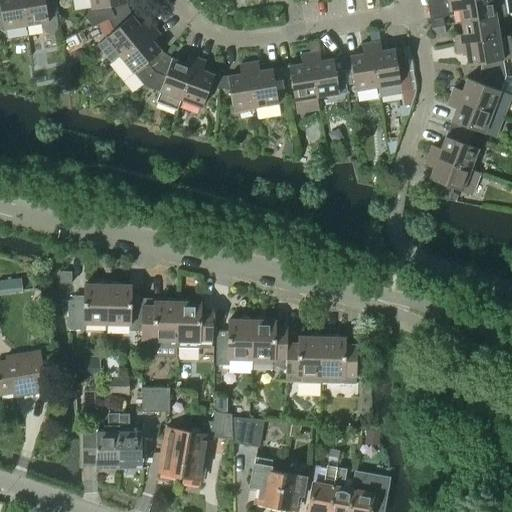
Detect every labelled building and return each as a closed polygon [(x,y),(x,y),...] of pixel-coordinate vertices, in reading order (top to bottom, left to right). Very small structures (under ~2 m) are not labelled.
[(0,0),(0,29),(26,25),(21,0),(0,0)] [(21,0),(26,25),(41,23),(41,27),(43,30),(46,33),(50,33),(54,32),(56,28),(57,25),(53,0),(21,0)] [(90,0),(92,9),(88,12),(87,16),(87,20),(90,23),(94,25),(98,24),(108,19),(129,10),(126,4),(125,0),(90,0)] [(459,11),(460,23),(495,17),(505,15),(502,0),(464,0),(447,3),(449,12),(459,11)] [(111,62),(119,56),(153,27),(147,20),(140,26),(132,16),(129,10),(108,19),(113,31),(97,45),(111,62)] [(429,19),(430,27),(443,25),(442,17),(429,19)] [(453,36),(454,45),(499,38),(495,17),(460,23),(462,34),(453,36)] [(430,27),(432,36),(444,34),(443,25),(430,27)] [(119,56),(133,73),(143,86),(166,55),(160,51),(152,41),(159,35),(153,27),(119,56)] [(499,38),(454,45),(456,55),(466,53),(468,66),(481,64),(480,74),(505,76),(502,60),(511,58),(508,36),(499,38)] [(379,42),(370,43),(377,87),(379,100),(402,96),(400,84),(396,62),(404,61),(402,48),(381,51),(379,42)] [(362,54),(349,56),(341,58),(343,71),(351,69),(355,91),(377,87),(370,43),(360,45),(362,54)] [(318,52),(309,53),(316,97),(339,94),(335,72),(343,71),(341,58),(320,61),(318,52)] [(282,81),(290,79),(296,113),(318,109),(316,97),(309,53),(299,55),(301,64),(280,68),(282,81)] [(177,109),(180,100),(196,58),(187,55),(183,64),(171,59),(166,55),(143,86),(159,92),(156,101),(177,109)] [(201,108),(209,88),(219,89),(220,76),(213,75),(201,70),(205,61),(196,58),(180,100),(201,108)] [(278,104),(286,102),(282,81),(280,68),(259,71),(257,62),(248,63),(255,107),(257,119),(280,116),(278,104)] [(233,111),(255,107),(248,63),(238,65),(240,74),(227,76),(220,76),(219,89),(229,90),(233,111)] [(467,79),(462,91),(453,88),(450,97),(502,117),(510,96),(499,91),(505,76),(480,74),(479,84),(467,79)] [(455,109),(450,122),(448,129),(460,134),(463,126),(494,138),(502,117),(450,97),(446,106),(455,109)] [(431,146),(428,155),(469,171),(477,149),(457,142),(460,134),(448,129),(445,137),(440,149),(431,146)] [(433,167),(429,179),(424,191),(448,200),(453,189),(471,195),(479,174),(469,171),(428,155),(424,164),(433,167)] [(59,283),(71,283),(71,271),(60,271),(59,283)] [(84,324),(106,324),(108,282),(98,282),(96,284),(84,284),(84,300),(67,300),(67,313),(69,329),(84,330),(84,324)] [(129,331),(141,331),(142,319),(142,308),(142,303),(130,303),(131,285),(119,285),(117,282),(108,282),(106,324),(129,325),(129,331)] [(177,299),(167,299),(165,301),(153,301),(153,308),(142,308),(142,319),(141,331),(141,347),(176,348),(177,299)] [(212,302),(201,302),(189,302),(187,299),(177,299),(176,348),(211,348),(212,320),(212,302)] [(250,369),(250,360),(251,317),(242,317),(239,320),(228,319),(227,337),(216,337),(215,365),(228,365),(228,369),(250,369)] [(272,366),(285,367),(285,354),(286,343),(286,328),(275,327),(275,320),(263,320),(261,318),(251,317),(250,360),(273,360),(272,366)] [(285,382),(320,383),(321,335),(312,334),(309,337),(297,336),(297,343),(286,343),(285,354),(285,367),(285,382)] [(355,384),(356,350),(356,345),(344,345),(345,338),(333,337),(331,335),(321,335),(320,383),(355,384)] [(0,361),(0,394),(19,392),(20,396),(47,391),(40,351),(5,357),(6,361),(0,361)] [(118,394),(118,378),(118,356),(107,356),(107,378),(108,378),(109,394),(118,394)] [(128,378),(118,378),(118,394),(128,394),(128,378)] [(141,412),(154,412),(154,388),(141,388),(141,412)] [(154,388),(154,412),(169,412),(169,388),(154,388)] [(188,430),(180,475),(184,476),(183,482),(198,485),(203,452),(207,453),(210,435),(232,439),(231,417),(231,414),(214,412),(212,422),(203,420),(200,432),(188,430)] [(96,466),(119,466),(119,414),(108,414),(108,430),(82,430),(82,465),(96,465),(96,466)] [(130,414),(119,414),(119,466),(141,465),(141,431),(131,431),(130,414)] [(263,420),(231,417),(232,439),(232,442),(258,446),(263,420)] [(161,472),(180,475),(188,430),(165,426),(163,443),(166,444),(161,472)] [(256,502),(276,506),(282,472),(270,470),(272,460),(255,457),(249,486),(259,488),(256,502)] [(324,485),(313,483),(308,511),(328,511),(336,468),(327,467),(324,485)] [(328,511),(348,511),(352,490),(353,481),(343,479),(344,470),(336,468),(328,511)] [(282,472),(276,506),(295,509),(297,494),(302,495),(306,474),(295,472),(294,475),(282,472)] [(352,490),(348,511),(382,511),(388,477),(355,472),(353,481),(352,490)]
